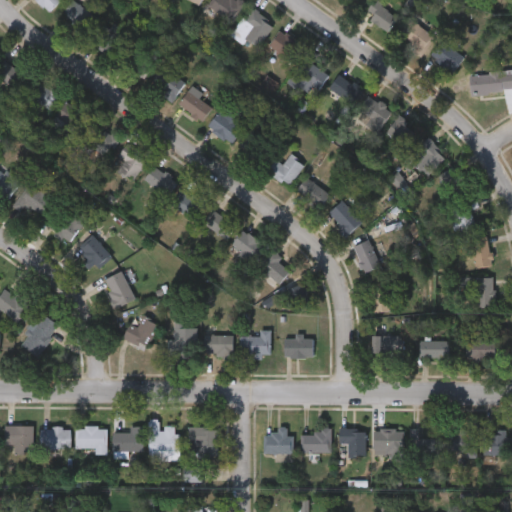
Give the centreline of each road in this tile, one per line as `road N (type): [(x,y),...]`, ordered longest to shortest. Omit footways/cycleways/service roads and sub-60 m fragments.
road 1 (residential): [(0,0),(119,106),(308,229),(339,282),(350,396)]
road 2 (residential): [(511,396),(0,392)]
road 3 (residential): [(511,188),(453,110),(297,0)]
road 4 (residential): [(0,232),(79,293),(117,391)]
